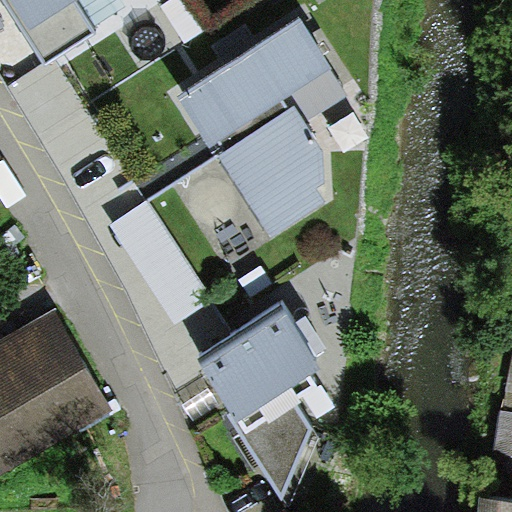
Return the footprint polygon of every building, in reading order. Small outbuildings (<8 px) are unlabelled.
[(9,0),(49,60),(94,30),(74,0),(9,0)] [(296,12),(183,91),(215,137),(328,58),(296,12)] [(301,85),(331,127),(369,101),(339,59),(301,85)] [(291,104),(224,149),(273,221),(315,193),(317,142),(291,104)] [(184,318),(220,296),(158,197),(122,220),(184,318)] [(283,299),(204,355),(241,406),(233,412),(283,482),(311,417),(285,380),(322,353),(283,299)] [(50,314),(0,342),(0,469),(105,408),(50,314)] [(511,411),(504,410),(494,479),(511,481),(511,411)] [(511,511),(511,503),(479,501),(478,511),(511,511)]
